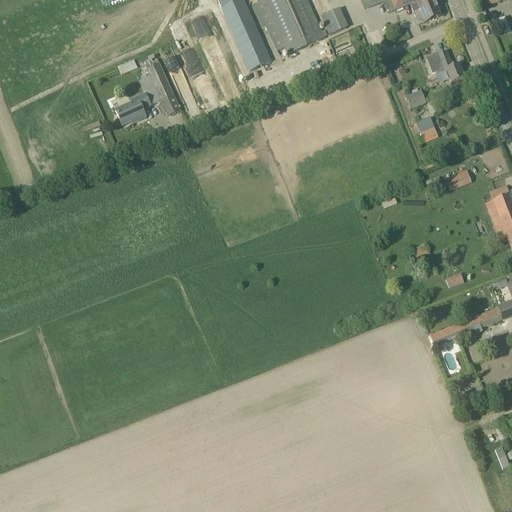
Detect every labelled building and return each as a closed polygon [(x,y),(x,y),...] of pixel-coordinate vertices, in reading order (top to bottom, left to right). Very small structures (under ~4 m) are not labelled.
[(264,0),(286,48),(289,55),(324,40),(306,0),(264,0)] [(441,17),(433,0),(389,0),(390,0),(395,12),(410,6),(418,26),(441,17)] [(222,11),(250,73),(268,64),(240,3),(222,11)] [(338,11),(325,17),(333,36),(347,30),(338,11)] [(502,35),(510,32),(504,18),(496,21),(502,35)] [(211,64),(223,58),(220,52),(208,58),(211,64)] [(452,68),(447,52),(433,57),(426,60),(431,75),(445,69),(451,85),(465,79),(459,65),(452,68)] [(173,59),(166,62),(169,70),(176,67),(173,59)] [(150,78),(139,82),(145,95),(150,107),(161,102),(163,108),(168,117),(180,112),(176,103),(173,96),(159,65),(157,60),(144,66),(147,71),(150,78)] [(116,69),(120,77),(136,70),(133,62),(116,69)] [(410,111),(426,105),(421,92),(405,98),(410,111)] [(142,110),(150,107),(145,95),(137,99),(130,102),(131,105),(115,112),(122,127),(135,122),(136,123),(146,119),(142,110)] [(424,140),(437,135),(433,127),(421,132),(424,140)] [(444,180),(448,189),(471,179),(467,171),(444,180)] [(511,202),(506,187),(489,194),(493,202),(486,205),(500,242),(507,239),(511,252),(511,202)] [(412,251),(417,262),(430,255),(425,245),(412,251)] [(460,275),(445,281),(449,290),(464,284),(460,275)] [(495,291),(508,286),(505,278),(492,283),(495,291)] [(435,348),(511,317),(511,301),(429,335),(435,348)] [(502,449),(495,451),(503,471),(509,468),(502,449)]
